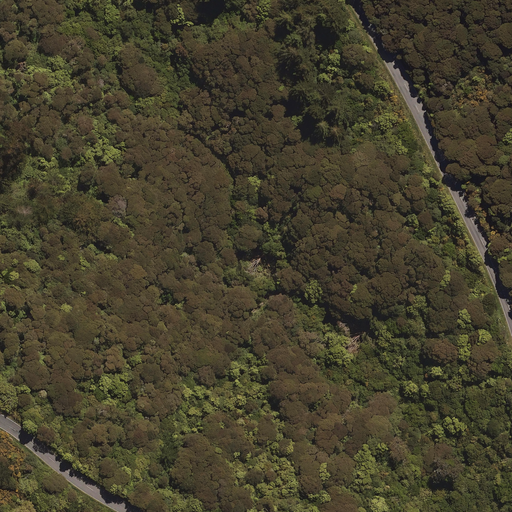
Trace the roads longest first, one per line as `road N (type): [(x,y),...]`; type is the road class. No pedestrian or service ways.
road 1 (secondary): [(511,316),(422,119),(356,0)]
road 2 (secondary): [(0,421),(131,511)]
